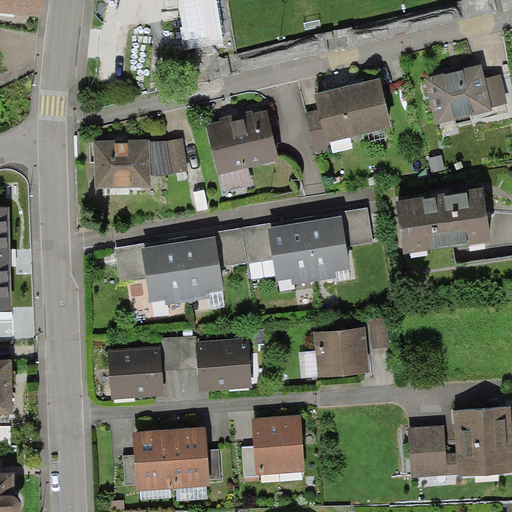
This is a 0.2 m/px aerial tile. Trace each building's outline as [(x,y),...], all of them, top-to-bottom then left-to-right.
[(0,0),(0,13),(42,18),(43,0),(0,0)] [(481,24),(511,16),(511,0),(446,0),(236,53),(223,38),(214,0),(178,0),(186,43),(231,86),(481,24)] [(485,68),(422,82),(434,135),(511,118),(511,116),(504,80),(488,83),(485,68)] [(382,80),(319,97),(324,116),(307,121),(317,156),(337,151),(335,142),(394,127),(382,80)] [(273,115),(208,131),(224,195),(258,187),(253,168),(284,160),(273,115)] [(183,142),(92,146),(93,192),(158,191),(156,176),(192,173),(183,142)] [(483,188),(396,201),(404,254),(491,241),(483,188)] [(0,214),(0,309),(9,309),(6,214),(0,214)] [(268,228),(276,282),(291,279),(292,285),(337,278),(336,272),(351,270),(342,216),(268,228)] [(215,236),(142,248),(150,302),(165,300),(166,305),(210,298),(209,293),(224,290),(215,236)] [(364,331),(316,336),(320,376),(367,372),(364,331)] [(247,341),(199,345),(202,390),(251,386),(247,341)] [(159,349),(112,352),(115,397),(162,394),(159,349)] [(12,359),(0,359),(0,415),(14,415),(12,359)] [(454,422),(409,425),(411,476),(511,468),(511,467),(509,402),(453,405),(454,422)] [(300,418),(255,421),(259,474),(303,471),(300,418)] [(203,432),(137,437),(140,489),(206,485),(203,432)] [(0,511),(19,511),(21,510),(22,505),(21,500),(18,496),(15,494),(15,474),(0,473),(0,511)]
